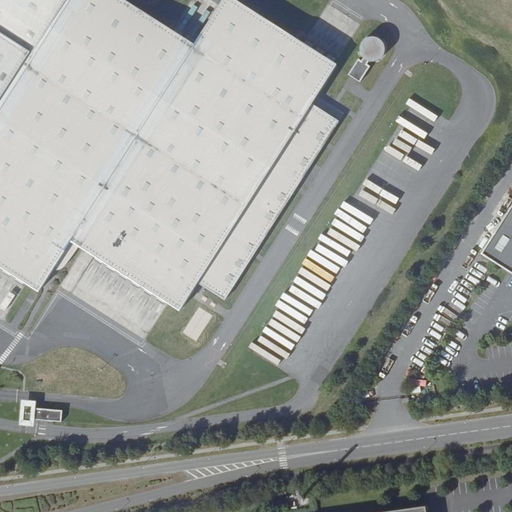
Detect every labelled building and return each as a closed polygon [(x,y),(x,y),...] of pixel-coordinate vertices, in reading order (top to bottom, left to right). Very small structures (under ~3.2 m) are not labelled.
[(71,5),(0,114),(0,258),(42,287),(74,239),(185,310),(200,280),(227,301),(342,122),(314,101),(340,69),(231,0),(228,0),(179,75),(71,5)] [(0,0),(0,100),(64,1),(65,0),(0,0)] [(0,100),(0,114),(71,5),(64,1),(0,100)] [(360,56),(349,75),(360,82),(372,62),(376,65),(388,46),(369,33),(356,54),(360,56)] [(511,204),(483,251),(511,269),(511,204)] [(17,406),(15,423),(25,424),(25,421),(53,424),(54,412),(26,410),(26,407),(17,406)]
